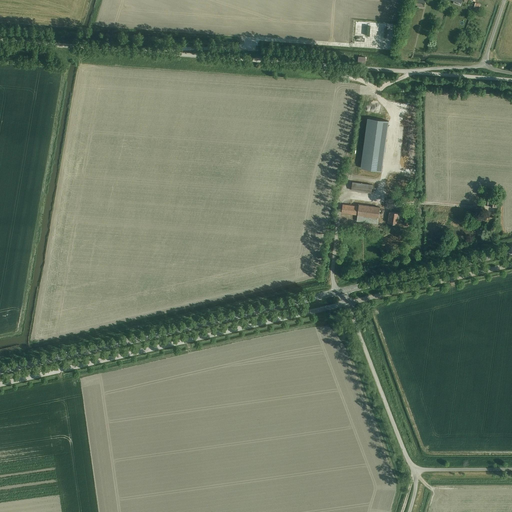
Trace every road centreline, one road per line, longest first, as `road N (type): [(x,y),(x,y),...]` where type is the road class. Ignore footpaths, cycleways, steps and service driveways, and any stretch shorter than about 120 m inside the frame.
road 1 (unclassified): [(415,72),(0,40)]
road 2 (unclassified): [(0,384),(347,303)]
road 3 (secondary): [(0,370),(343,290)]
road 4 (track): [(315,64),(369,83),(392,112),(379,202)]
road 5 (unclassified): [(416,470),(347,303)]
road 6 (secondary): [(343,290),(511,251)]
road 7 (unclassified): [(347,303),(511,265)]
